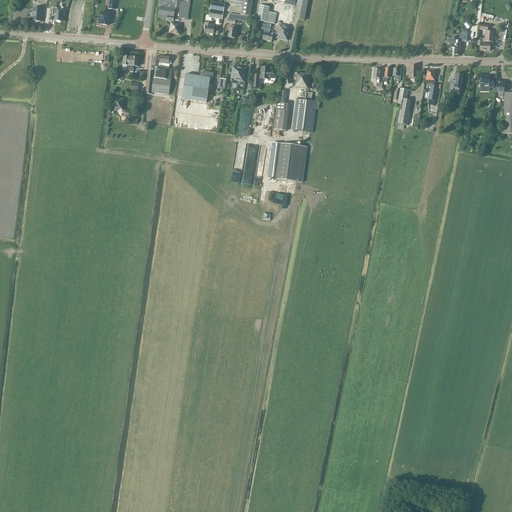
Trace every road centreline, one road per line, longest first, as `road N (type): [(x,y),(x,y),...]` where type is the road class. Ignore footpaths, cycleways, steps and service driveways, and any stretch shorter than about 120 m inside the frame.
road 1 (tertiary): [(511,62),(143,44)]
road 2 (track): [(151,157),(100,511)]
road 3 (track): [(151,157),(229,169),(228,184),(241,187),(264,180),(270,142),(288,134),(288,57)]
road 4 (track): [(0,250),(29,253),(15,379)]
road 5 (tertiary): [(143,44),(0,33)]
